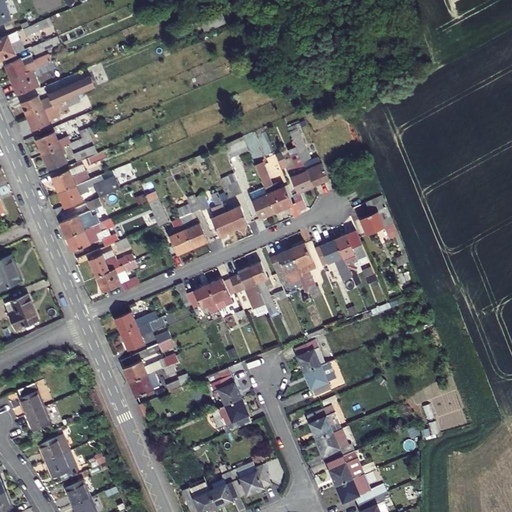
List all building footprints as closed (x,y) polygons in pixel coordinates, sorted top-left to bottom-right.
[(0,0),(0,24),(15,19),(8,2),(11,1),(10,0),(0,0)] [(226,10),(203,20),(208,31),(231,21),(226,10)] [(27,29),(30,36),(56,25),(53,18),(27,29)] [(0,39),(0,61),(27,49),(23,39),(16,42),(12,34),(0,39)] [(35,46),(38,54),(64,43),(61,35),(35,46)] [(53,54),(55,60),(67,55),(65,49),(53,54)] [(38,60),(35,53),(8,65),(14,77),(55,60),(53,54),(38,60)] [(14,77),(21,94),(43,85),(39,75),(58,67),(55,60),(14,77)] [(52,75),(55,83),(70,77),(66,69),(52,75)] [(24,102),(30,116),(47,108),(59,103),(74,97),(98,87),(94,77),(52,95),(54,98),(45,102),(42,95),(24,102)] [(77,105),(74,97),(59,103),(62,111),(77,105)] [(62,125),(67,123),(89,113),(86,107),(59,118),(62,125)] [(30,116),(36,130),(53,122),(47,108),(30,116)] [(67,123),(70,130),(85,124),(84,122),(93,118),(91,112),(89,113),(67,123)] [(83,131),(85,137),(93,134),(103,129),(101,123),(83,131)] [(293,131),(300,146),(316,185),(332,178),(325,161),(324,162),(322,156),(315,159),(301,128),(293,131)] [(40,139),(46,154),(64,146),(58,131),(40,139)] [(73,142),(76,149),(96,141),(93,134),(85,137),(73,142)] [(226,144),(232,158),(252,150),(246,135),(226,144)] [(77,154),(80,162),(88,158),(101,153),(98,145),(77,154)] [(46,154),(53,169),(71,162),(64,146),(46,154)] [(294,176),(301,192),(316,185),(300,146),(292,149),(299,166),(292,169),(295,176),(294,176)] [(101,153),(88,158),(91,165),(110,157),(107,151),(101,153)] [(280,155),(285,168),(291,166),(288,159),(292,157),(289,151),(280,155)] [(201,162),(201,163),(208,160),(205,153),(198,156),(201,162)] [(293,207),(298,216),(305,213),(300,201),(297,203),(289,186),(284,188),(281,181),(276,184),(266,162),(259,165),(271,193),(278,211),(294,204),(293,207)] [(92,179),(85,163),(56,176),(62,192),(92,179)] [(123,188),(115,169),(92,179),(62,192),(67,204),(57,208),(60,215),(69,211),(67,207),(86,199),(84,194),(92,191),(91,187),(98,184),(103,197),(123,188)] [(228,185),(233,197),(246,191),(238,172),(229,176),(232,183),(228,185)] [(215,218),(223,235),(238,229),(229,208),(225,200),(222,193),(221,191),(215,194),(221,206),(215,209),(218,216),(215,218)] [(263,217),(278,211),(271,193),(256,199),(263,217)] [(139,197),(142,204),(149,200),(147,194),(139,197)] [(180,209),(183,217),(196,246),(211,240),(203,221),(202,222),(199,216),(197,217),(194,212),(197,211),(204,208),(199,197),(198,194),(190,197),(193,204),(180,209)] [(207,194),(199,197),(204,208),(205,210),(213,206),(207,194)] [(387,227),(392,239),(403,235),(386,195),(369,202),(374,213),(363,218),(370,234),(387,227)] [(0,197),(0,214),(9,211),(3,197),(0,197)] [(89,202),(93,210),(105,205),(102,197),(89,202)] [(231,207),(229,208),(238,229),(251,223),(244,205),(232,210),(231,207)] [(155,209),(158,217),(164,214),(161,207),(155,209)] [(104,213),(107,220),(113,218),(112,215),(109,210),(104,213)] [(64,221),(70,236),(88,228),(82,214),(64,221)] [(158,217),(162,226),(168,223),(164,214),(158,217)] [(70,236),(76,250),(101,239),(99,232),(117,224),(114,217),(113,218),(107,220),(88,228),(70,236)] [(173,235),(181,253),(196,246),(183,217),(175,221),(180,232),(173,235)] [(360,230),(340,239),(354,272),(361,270),(359,265),(363,264),(362,261),(371,257),(360,230)] [(106,238),(108,245),(118,241),(122,240),(119,233),(106,238)] [(118,241),(122,250),(134,245),(133,244),(137,242),(135,234),(122,240),(118,241)] [(394,243),(400,257),(410,253),(403,238),(397,240),(398,242),(394,243)] [(344,269),(351,285),(358,282),(356,277),(354,272),(340,239),(324,245),(332,263),(338,260),(342,270),(344,269)] [(309,280),(309,282),(312,289),(319,286),(313,270),(319,268),(308,242),(295,247),(309,280)] [(301,283),(309,280),(295,247),(281,253),(291,278),(298,276),(301,283)] [(0,278),(4,289),(26,279),(19,263),(21,262),(17,253),(0,260),(0,278)] [(93,258),(100,275),(137,259),(135,254),(121,260),(111,264),(109,259),(106,253),(93,258)] [(109,259),(111,264),(121,260),(118,255),(109,259)] [(363,264),(364,266),(373,261),(371,257),(362,261),(363,264)] [(124,283),(127,289),(143,282),(140,275),(125,281),(120,273),(128,269),(131,270),(140,266),(137,259),(100,275),(106,290),(124,283)] [(264,261),(253,266),(269,303),(274,314),(280,311),(271,288),(277,286),(272,276),(271,277),(264,261)] [(269,303),(253,266),(241,271),(243,274),(234,278),(240,292),(249,288),(252,296),(257,294),(263,306),(269,303)] [(324,284),(330,299),(340,295),(337,289),(329,271),(328,268),(320,271),(326,283),(324,284)] [(337,268),(329,271),(337,289),(345,285),(337,268)] [(354,272),(356,277),(367,272),(365,268),(361,270),(354,272)] [(367,272),(356,277),(358,282),(359,283),(371,278),(373,283),(381,280),(376,268),(367,272)] [(226,277),(212,283),(222,308),(237,302),(233,294),(240,292),(234,278),(227,281),(226,277)] [(188,307),(196,303),(191,292),(186,282),(178,285),(188,307)] [(289,293),(293,302),(300,300),(298,295),(312,289),(309,282),(289,291),(289,293)] [(210,305),(213,313),(223,309),(222,308),(212,283),(191,292),(196,303),(197,307),(204,304),(205,307),(210,305)] [(312,289),(316,298),(325,294),(321,285),(319,286),(312,289)] [(337,289),(340,295),(347,292),(345,285),(337,289)] [(278,298),(289,293),(289,291),(287,289),(277,294),(278,298)] [(10,302),(21,328),(44,318),(33,293),(10,302)] [(223,310),(227,318),(234,315),(231,307),(223,310)] [(118,317),(125,333),(166,316),(169,314),(167,308),(138,320),(134,310),(118,317)] [(239,312),(241,318),(249,314),(247,309),(239,312)] [(125,333),(131,349),(148,342),(145,334),(156,330),(155,328),(168,322),(166,316),(125,333)] [(202,319),(208,333),(213,331),(209,324),(213,322),(211,316),(202,319)] [(161,344),(162,343),(175,337),(172,330),(158,336),(161,344)] [(162,343),(165,351),(178,345),(175,337),(162,343)] [(297,348),(307,371),(324,364),(329,362),(319,339),(297,348)] [(151,348),(154,355),(165,351),(162,343),(161,344),(151,348)] [(126,367),(132,382),(157,371),(167,367),(177,363),(182,361),(178,353),(148,366),(145,359),(126,367)] [(329,362),(324,364),(331,380),(339,377),(332,361),(329,362)] [(180,369),(177,363),(167,367),(170,373),(180,369)] [(307,371),(318,395),(334,388),(331,380),(324,364),(307,371)] [(222,388),(229,404),(246,397),(233,366),(212,375),(218,390),(222,388)] [(132,382),(138,396),(156,389),(156,387),(162,384),(157,371),(132,382)] [(183,378),(186,385),(194,382),(190,372),(182,376),(183,378)] [(170,384),(173,391),(186,385),(183,378),(170,384)] [(20,398),(27,414),(45,407),(35,383),(19,390),(22,397),(20,398)] [(325,400),(327,405),(340,399),(338,394),(325,400)] [(220,408),(230,432),(256,421),(246,397),(229,404),(220,408)] [(142,403),(147,415),(153,413),(148,401),(142,403)] [(310,415),(320,438),(337,431),(330,416),(339,412),(335,404),(310,415)] [(27,414),(34,431),(52,423),(45,407),(27,414)] [(339,412),(330,416),(337,431),(345,427),(339,412)] [(352,444),(345,427),(337,431),(320,438),(330,462),(356,451),(357,450),(354,443),(352,444)] [(65,453),(70,451),(63,434),(40,444),(47,460),(65,453)] [(47,460),(55,477),(71,470),(72,472),(79,470),(70,451),(65,453),(47,460)] [(330,462),(340,485),(368,473),(364,464),(362,465),(356,451),(330,462)] [(240,467),(233,470),(244,496),(275,483),(267,463),(259,467),(260,470),(244,477),(240,467)] [(230,483),(213,490),(220,506),(244,496),(233,470),(225,473),(230,483)] [(375,489),(368,473),(340,485),(347,501),(358,496),(361,503),(391,491),(387,483),(375,489)] [(185,490),(194,511),(206,511),(220,506),(213,490),(209,480),(185,490)] [(66,488),(73,504),(90,497),(83,481),(66,488)] [(0,511),(12,511),(11,508),(13,507),(6,491),(0,492),(0,511)] [(361,503),(364,511),(392,511),(387,500),(394,497),(391,491),(361,503)] [(73,504),(76,511),(96,511),(90,497),(73,504)]
